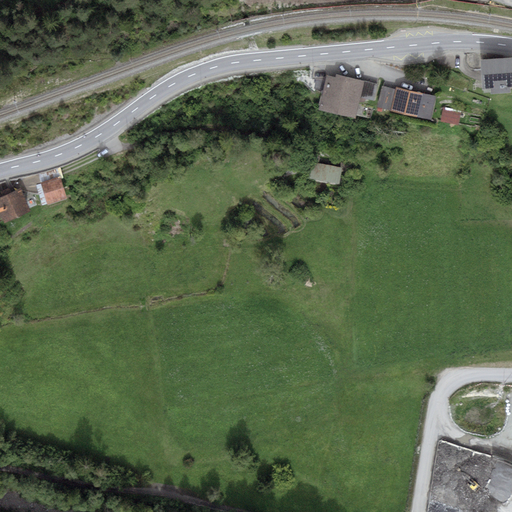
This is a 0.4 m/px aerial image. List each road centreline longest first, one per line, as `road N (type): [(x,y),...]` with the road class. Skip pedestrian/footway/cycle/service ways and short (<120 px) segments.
road 1 (secondary): [(0,170),(68,151),(166,87),(225,64),(428,43),(511,46)]
road 2 (residential): [(511,375),(456,378),(439,392),(417,511)]
